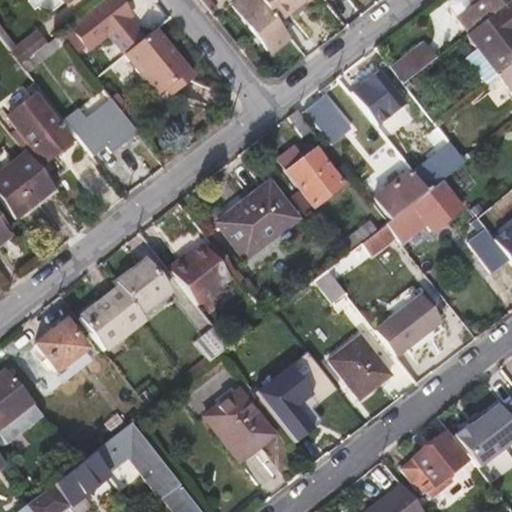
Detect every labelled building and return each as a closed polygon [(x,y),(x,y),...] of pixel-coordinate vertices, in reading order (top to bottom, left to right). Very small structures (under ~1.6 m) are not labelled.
[(130,15),(118,0),(99,0),(96,3),(115,27),(130,15)] [(283,29),(259,0),(238,0),(232,5),(272,54),(291,38),(283,29)] [(318,0),(259,0),(283,29),(318,0)] [(449,0),(449,1),(448,6),(468,33),(511,0),(449,0)] [(511,0),(468,33),(465,35),(496,75),(511,62),(511,0)] [(115,27),(96,3),(66,25),(81,45),(85,50),(115,27)] [(81,45),(66,25),(56,33),(64,43),(71,53),(81,45)] [(14,48),(0,29),(0,40),(9,52),(14,48)] [(190,76),(153,29),(121,54),(155,95),(162,89),(169,83),(174,89),(190,76)] [(17,63),(44,42),(35,31),(14,48),(9,52),(17,63)] [(25,73),(64,43),(56,33),(44,42),(17,63),(25,73)] [(402,85),(433,61),(419,44),(389,67),(402,85)] [(511,62),(496,75),(511,95),(511,62)] [(403,106),(377,71),(347,94),(374,128),(403,106)] [(174,89),(169,83),(162,89),(167,95),(174,89)] [(33,95),(5,117),(43,165),(70,143),(33,95)] [(318,100),(303,112),(321,136),(336,124),(318,100)] [(131,138),(105,106),(79,127),(105,159),(131,138)] [(139,120),(129,106),(119,114),(130,128),(139,120)] [(380,136),(409,113),(403,106),(374,128),(380,136)] [(312,131),(295,110),(286,117),(303,138),(312,131)] [(105,159),(79,127),(74,120),(67,126),(98,166),(105,159)] [(448,145),(436,129),(425,137),(437,153),(448,145)] [(445,179),(463,164),(448,145),(437,153),(410,174),(425,194),(442,181),(445,179)] [(300,164),(315,152),(311,147),(296,159),(300,164)] [(342,185),(315,152),(300,164),(296,159),(289,150),(276,161),(313,208),(342,185)] [(27,203),(49,185),(24,154),(0,172),(0,203),(13,220),(30,207),(27,203)] [(389,223),(425,194),(410,174),(408,172),(373,200),(389,223)] [(430,232),(462,208),(442,181),(425,194),(389,223),(386,225),(396,238),(401,244),(425,225),(430,232)] [(270,233),(293,216),(268,183),(238,206),(242,212),(219,230),(243,262),(273,238),(270,233)] [(219,230),(242,212),(238,206),(214,224),(219,230)] [(511,256),(511,236),(491,208),(476,220),(507,261),(511,256)] [(273,238),(296,220),(293,216),(270,233),(273,238)] [(507,261),(476,220),(470,225),(477,234),(465,244),(490,275),(507,261)] [(345,257),(377,232),(369,221),(337,246),(345,257)] [(0,239),(8,233),(0,223),(0,239)] [(337,283),(396,238),(386,225),(377,232),(345,257),(328,271),(337,283)] [(232,274),(209,245),(202,250),(225,279),(232,274)] [(225,279),(202,250),(201,248),(189,257),(168,273),(194,307),(227,282),(225,279)] [(168,273),(189,257),(186,252),(165,269),(168,273)] [(167,292),(144,262),(114,285),(117,289),(138,315),(167,292)] [(347,296),(337,283),(328,271),(313,282),(332,307),(347,296)] [(103,352),(143,322),(138,315),(117,289),(77,320),(103,352)] [(395,359),(439,325),(420,298),(374,333),(395,359)] [(84,351),(62,324),(32,347),(53,374),(84,351)] [(228,350),(213,330),(193,345),(209,365),(223,354),(228,350)] [(359,338),(328,362),(358,400),(388,376),(359,338)] [(0,426),(30,404),(4,371),(0,374),(0,426)] [(201,419),(237,464),(272,436),(236,391),(201,419)] [(511,399),(498,410),(495,405),(467,427),(466,425),(451,436),(475,469),(511,440),(511,399)] [(0,438),(5,445),(40,418),(30,404),(0,426),(0,438)] [(106,477),(128,459),(159,500),(161,499),(171,511),(197,511),(130,426),(90,457),(106,477)] [(441,437),(409,460),(431,489),(463,464),(441,437)] [(82,498),(107,478),(106,477),(90,457),(78,466),(50,488),(69,511),(85,511),(90,508),(82,498)] [(420,511),(398,483),(359,511),(420,511)] [(69,511),(50,488),(31,503),(23,508),(18,511),(69,511)] [(0,511),(18,511),(23,508),(15,497),(0,508),(0,511)]
